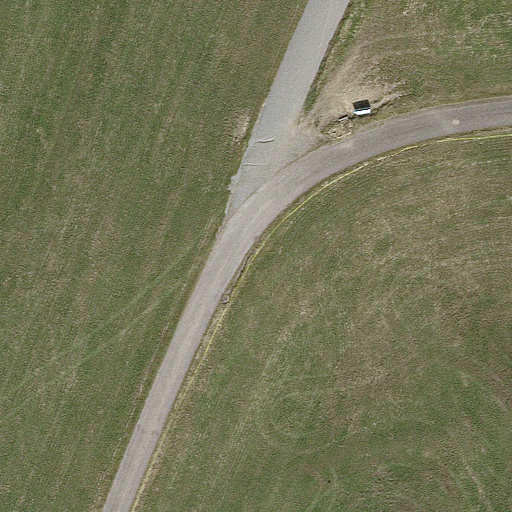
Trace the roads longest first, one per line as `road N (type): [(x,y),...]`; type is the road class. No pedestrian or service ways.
road 1 (track): [(125,511),(219,271),(275,195),(347,156),(419,131),(511,115)]
road 2 (track): [(275,195),(275,133),(335,0)]
